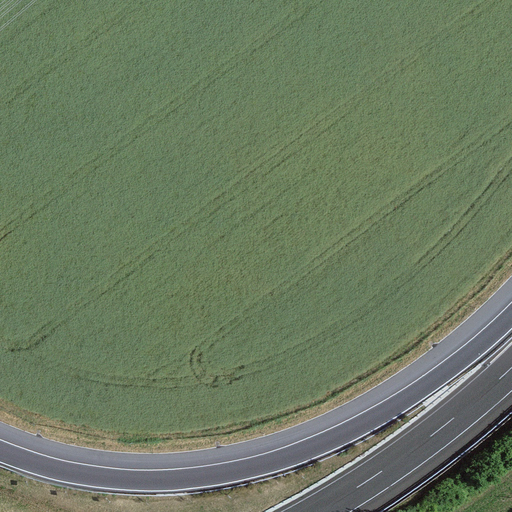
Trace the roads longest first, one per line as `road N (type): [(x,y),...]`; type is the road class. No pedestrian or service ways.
road 1 (motorway): [(511,315),(378,415),(249,468),(135,480),(0,451)]
road 2 (motorway): [(314,511),(442,427),(511,367)]
